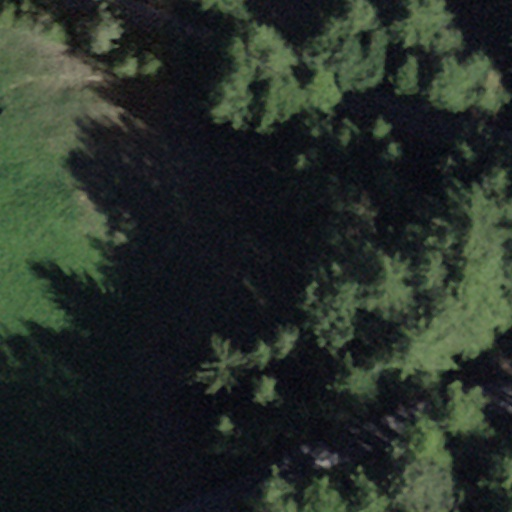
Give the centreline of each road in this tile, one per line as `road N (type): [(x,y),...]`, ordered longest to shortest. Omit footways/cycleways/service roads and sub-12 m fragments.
road 1 (residential): [(66,0),(254,67),(511,134)]
road 2 (track): [(511,410),(458,419),(205,511)]
